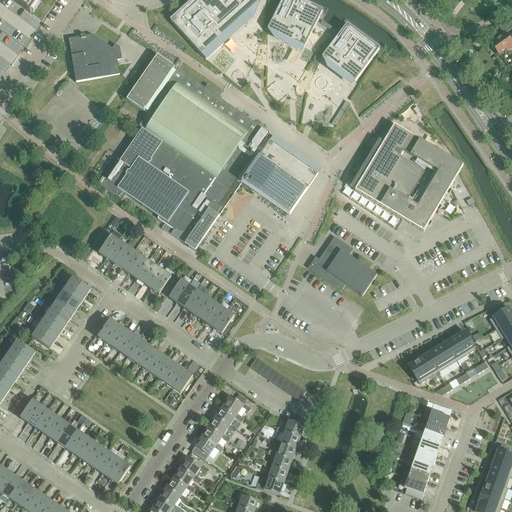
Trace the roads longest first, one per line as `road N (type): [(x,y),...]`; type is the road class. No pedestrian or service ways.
road 1 (residential): [(221,368),(247,341),(330,363),(511,272)]
road 2 (tertiary): [(376,0),(423,43),(490,139)]
road 3 (residential): [(4,428),(31,389),(48,386),(113,292)]
road 4 (unclassified): [(221,368),(124,511)]
road 5 (tertiary): [(498,131),(420,24),(393,0)]
road 6 (residential): [(113,292),(221,368)]
road 7 (residential): [(0,245),(35,242),(113,292)]
road 8 (unknown): [(337,211),(398,255),(423,294)]
road 9 (residential): [(0,442),(99,511)]
